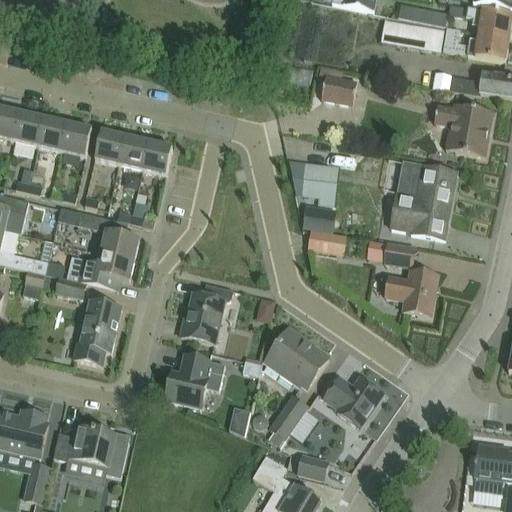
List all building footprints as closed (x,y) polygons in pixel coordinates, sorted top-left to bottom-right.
[(312,0),(312,5),(332,9),(373,17),(376,0),(312,0)] [(511,0),(475,0),(474,9),(510,15),(511,0)] [(400,9),(398,22),(408,24),(410,11),(400,9)] [(450,9),(449,17),(481,22),(479,35),(509,40),(511,22),(511,19),(493,16),(450,9)] [(410,11),(408,24),(415,26),(418,12),(410,11)] [(418,12),(415,26),(423,27),(425,14),(418,12)] [(425,14),(423,27),(430,29),(433,15),(425,14)] [(433,15),(430,29),(437,30),(440,17),(433,15)] [(440,17),(437,30),(445,31),(447,18),(440,17)] [(440,56),(444,34),(385,24),(381,46),(440,56)] [(505,67),(509,40),(479,35),(478,41),(477,51),(458,48),(460,35),(446,32),(443,53),(467,57),(467,60),(505,67)] [(448,57),(445,72),(458,74),(460,59),(448,57)] [(511,81),(498,80),(481,78),(480,86),(453,82),(452,95),(511,103),(511,81)] [(325,81),(321,105),(352,110),(357,87),(325,81)] [(465,158),(485,162),(493,117),(474,113),(454,110),(453,113),(437,111),(434,128),(450,131),(445,155),(465,158)] [(0,142),(15,146),(21,118),(0,113),(0,142)] [(45,123),(21,118),(15,146),(38,151),(45,123)] [(68,129),(45,123),(38,151),(62,157),(68,129)] [(92,134),(68,129),(62,157),(85,162),(92,134)] [(101,136),(95,164),(118,170),(125,142),(101,136)] [(125,142),(118,170),(142,175),(148,147),(125,142)] [(148,147),(142,175),(166,181),(172,152),(148,147)] [(329,168),(305,166),(302,201),(326,203),(329,168)] [(397,199),(391,234),(410,237),(410,239),(445,245),(445,244),(441,243),(444,227),(448,227),(457,177),(437,174),(422,171),(402,168),(397,199)] [(16,195),(28,197),(30,187),(19,184),(16,195)] [(42,190),(30,187),(28,197),(40,200),(42,190)] [(74,208),(77,198),(65,195),(62,205),(74,208)] [(0,234),(19,239),(21,239),(26,218),(28,206),(17,204),(0,199),(0,234)] [(87,200),(85,210),(96,213),(98,203),(87,200)] [(334,216),(306,211),(303,233),(331,237),(334,216)] [(118,226),(130,228),(132,218),(120,215),(118,226)] [(125,240),(128,229),(81,218),(78,231),(105,237),(101,257),(134,265),(139,243),(125,240)] [(130,228),(141,231),(144,220),(132,218),(130,228)] [(141,231),(142,231),(153,234),(155,223),(144,220),(141,231)] [(52,243),(64,247),(70,229),(58,225),(52,243)] [(0,234),(0,269),(1,270),(29,276),(44,280),(47,267),(48,266),(52,247),(45,245),(40,265),(35,264),(14,259),(19,239),(0,234)] [(308,252),(308,255),(310,255),(332,258),(343,260),(346,241),(335,239),(311,236),(309,249),(308,250),(308,252)] [(412,273),(415,253),(387,249),(384,269),(412,273)] [(86,289),(91,290),(111,294),(113,283),(129,287),(134,265),(101,257),(99,266),(80,262),(74,286),(86,289)] [(405,308),(403,317),(430,322),(438,281),(410,276),(409,285),(388,281),(384,304),(405,308)] [(26,289),(23,299),(39,303),(41,292),(44,280),(28,277),(26,289)] [(60,283),(56,299),(82,305),(86,289),(74,286),(60,283)] [(180,341),(215,349),(225,306),(226,306),(232,303),(233,295),(205,289),(203,301),(193,298),(186,326),(184,325),(180,341)] [(111,358),(121,313),(90,306),(80,348),(77,348),(73,365),(103,372),(107,357),(111,358)] [(289,333),(277,349),(277,350),(278,351),(267,367),(306,394),(328,362),(305,346),(306,345),(289,333)] [(225,370),(209,366),(185,360),(180,378),(172,376),(166,404),(201,413),(205,393),(218,396),(225,370)] [(244,364),(242,377),(259,381),(261,368),(244,364)] [(360,433),(366,424),(383,399),(360,383),(354,393),(339,383),(324,404),(339,414),(337,417),(360,433)] [(293,401),(269,435),(272,437),(268,443),(279,451),(307,410),(293,401)] [(0,453),(40,463),(48,428),(46,427),(47,421),(21,416),(20,421),(0,416),(0,453)] [(120,482),(124,466),(128,447),(115,444),(116,437),(104,434),(104,437),(74,430),(72,440),(59,437),(54,463),(68,466),(65,478),(104,486),(105,479),(120,482)] [(477,473),(474,496),(502,500),(503,487),(511,487),(511,459),(496,457),(497,453),(480,451),(477,469),(475,469),(475,473),(477,473)] [(261,469),(251,484),(273,497),(264,511),(317,511),(321,505),(304,495),(295,489),(295,490),(282,482),(287,473),(266,461),(261,469)] [(302,461),(297,479),(324,485),(328,467),(302,461)] [(24,504),(42,508),(50,473),(32,469),(24,504)]
